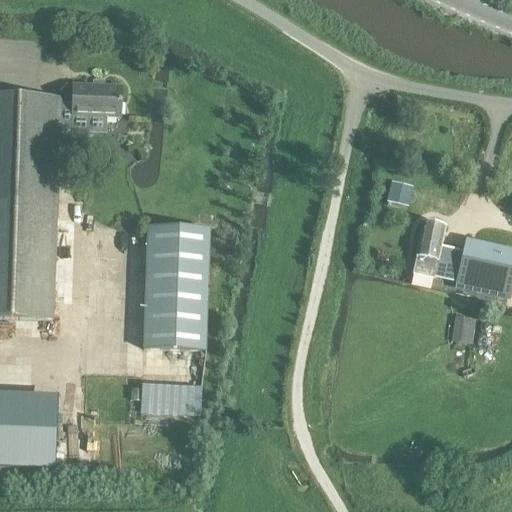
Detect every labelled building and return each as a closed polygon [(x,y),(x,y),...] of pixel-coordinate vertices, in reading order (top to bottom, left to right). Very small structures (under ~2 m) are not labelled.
[(0,100),(0,321),(53,323),(59,132),(71,132),(72,133),(88,133),(89,133),(89,120),(105,120),(120,121),(121,89),(73,87),(72,107),(60,107),(60,103),(0,100)] [(389,183),(384,202),(406,207),(410,187),(389,183)] [(417,258),(413,276),(434,280),(435,274),(459,279),(457,288),(508,299),(511,283),(511,257),(466,248),(463,258),(439,253),(444,229),(422,225),(416,258),(417,258)] [(148,230),(144,351),(205,354),(209,232),(148,230)] [(457,325),(454,343),(470,346),(473,327),(472,327),(457,325)] [(0,468),(54,471),(56,424),(0,421),(0,468)]
